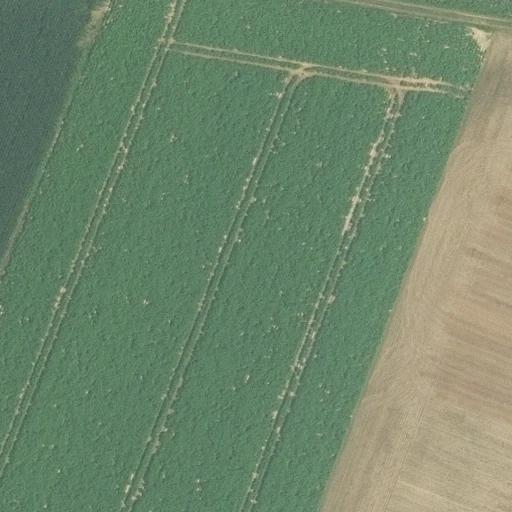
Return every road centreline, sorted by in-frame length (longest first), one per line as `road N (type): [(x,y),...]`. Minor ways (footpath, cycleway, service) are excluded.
road 1 (track): [(319,0),(511,32)]
road 2 (track): [(511,342),(448,511)]
